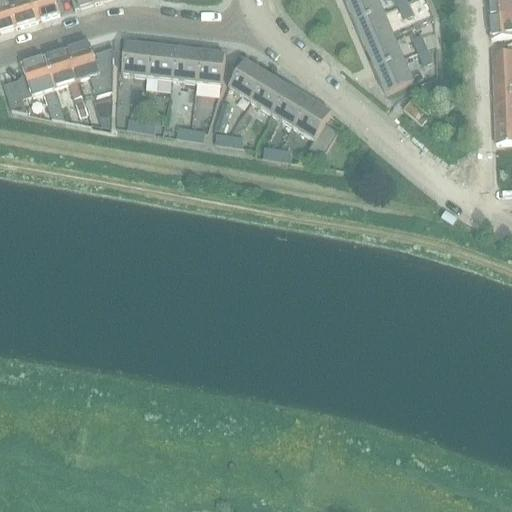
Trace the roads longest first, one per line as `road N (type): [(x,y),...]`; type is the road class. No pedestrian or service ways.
road 1 (residential): [(465,199),(285,55),(255,16)]
road 2 (residential): [(0,56),(127,21),(236,29),(255,16)]
road 3 (residential): [(476,0),(486,172),(465,199)]
